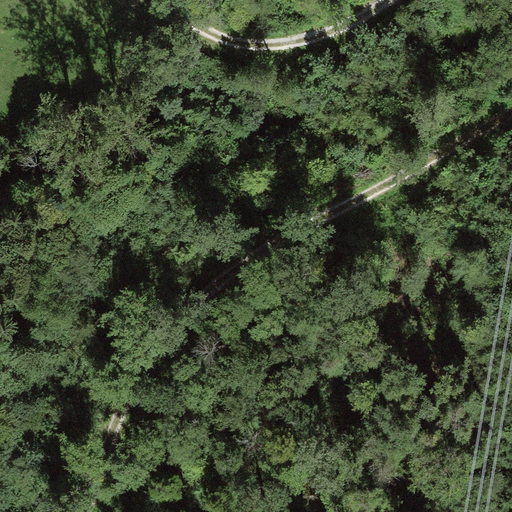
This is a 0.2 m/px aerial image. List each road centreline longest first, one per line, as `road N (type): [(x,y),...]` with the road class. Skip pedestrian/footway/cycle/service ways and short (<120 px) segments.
road 1 (track): [(75,511),(139,345),(215,266),(511,112)]
road 2 (track): [(387,0),(296,44),(266,45),(191,25),(163,0)]
road 3 (track): [(345,0),(322,34),(273,71),(152,95)]
